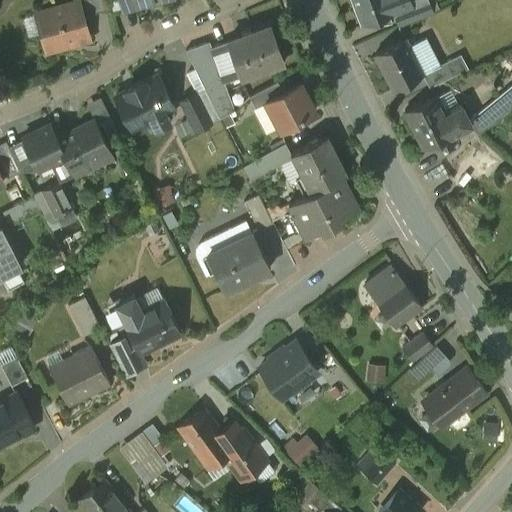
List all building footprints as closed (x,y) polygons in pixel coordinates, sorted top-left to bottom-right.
[(101,0),(84,0),(88,14),(104,9),(101,0)] [(354,0),(363,22),(394,10),(390,0),(354,0)] [(411,0),(390,0),(394,10),(394,11),(413,4),(412,3),(411,0)] [(413,4),(394,11),(400,25),(430,14),(424,0),(419,0),(412,3),(413,4)] [(79,1),(37,13),(47,48),(89,37),(79,1)] [(271,24),(228,40),(241,74),(268,64),(268,63),(282,58),(282,59),(283,59),(271,24)] [(405,37),(375,52),(394,88),(423,73),(424,72),(423,71),(405,37)] [(210,40),(186,48),(199,74),(220,67),(210,40)] [(461,53),(441,63),(440,63),(423,71),(424,72),(423,73),(429,86),(468,67),(461,53)] [(220,67),(199,74),(205,88),(220,116),(230,111),(231,113),(236,111),(220,67)] [(158,73),(116,94),(133,128),(152,118),(150,115),(172,105),(173,106),(174,105),(158,73)] [(278,79),(249,94),(256,106),(266,100),(265,99),(283,90),(278,79)] [(283,90),(265,99),(266,100),(278,124),(280,128),(316,109),(301,81),(283,90)] [(511,85),(470,122),(478,133),(511,106),(511,85)] [(205,88),(181,100),(189,117),(195,129),(220,116),(205,88)] [(434,94),(406,109),(425,145),(439,138),(442,144),(456,136),(453,131),(470,122),(461,105),(445,113),(434,94)] [(278,124),(266,100),(256,106),(268,130),(278,124)] [(189,117),(182,120),(188,132),(195,129),(189,117)] [(96,119),(75,130),(74,127),(57,135),(56,136),(65,155),(74,174),(84,170),(81,164),(111,149),(96,119)] [(50,122),(23,136),(39,168),(65,155),(56,136),(57,135),(50,122)] [(291,152),(290,152),(293,156),(302,174),(296,177),(304,194),(342,175),(347,172),(327,133),(291,152)] [(21,170),(6,140),(0,143),(0,159),(9,176),(21,170)] [(285,141),(244,164),(250,177),(293,156),(290,152),(291,152),(285,141)] [(480,141),(474,148),(481,154),(487,147),(480,141)] [(304,194),(288,202),(306,236),(322,228),(323,230),(335,224),(334,223),(342,219),(341,215),(358,207),(354,199),(356,198),(349,186),(348,187),(342,175),(304,194)] [(60,180),(42,189),(55,215),(72,206),(60,180)] [(266,207),(258,192),(244,199),(258,228),(273,221),(272,218),(266,207)] [(8,206),(13,219),(28,213),(23,200),(8,206)] [(279,206),(273,204),(266,207),(272,218),(283,213),(279,206)] [(0,231),(0,278),(22,267),(3,229),(0,231)] [(252,229),(207,251),(225,288),(245,279),(244,278),(269,266),(269,267),(270,267),(252,229)] [(422,307),(390,264),(365,283),(397,326),(399,324),(397,322),(417,308),(419,306),(421,308),(422,307)] [(164,298),(142,309),(135,293),(117,301),(118,303),(116,304),(140,351),(158,342),(158,341),(179,331),(179,332),(181,331),(164,298)] [(85,295),(68,303),(84,334),(100,326),(85,295)] [(423,331),(403,346),(413,360),(433,345),(423,331)] [(296,341),(260,366),(282,396),(317,371),(296,341)] [(436,344),(425,354),(433,363),(444,352),(436,344)] [(91,345),(50,366),(69,403),(110,382),(91,345)] [(425,354),(414,365),(422,373),(433,363),(425,354)] [(17,355),(1,363),(12,384),(28,376),(17,355)] [(468,367),(424,400),(442,423),(485,390),(468,367)] [(18,391),(0,400),(0,444),(35,427),(18,391)] [(220,430),(204,408),(206,407),(205,406),(177,427),(178,427),(180,426),(197,449),(195,451),(208,468),(228,454),(234,449),(220,430)] [(250,433),(244,432),(235,419),(220,430),(234,449),(228,454),(231,458),(230,463),(241,478),(244,476),(245,478),(250,479),(255,475),(256,470),(254,468),(268,458),(250,433)] [(154,421),(122,443),(148,481),(171,464),(164,454),(172,448),(154,421)] [(382,451),(374,461),(368,455),(360,465),(378,480),(394,462),(382,451)] [(337,511),(342,507),(303,474),(288,491),(302,503),(307,498),(322,511),(337,511)] [(122,503),(104,481),(106,479),(106,478),(78,500),(79,501),(81,499),(91,511),(129,511),(123,504),(125,502),(124,501),(122,503)] [(419,511),(421,509),(399,490),(380,511),(381,511),(419,511)]
